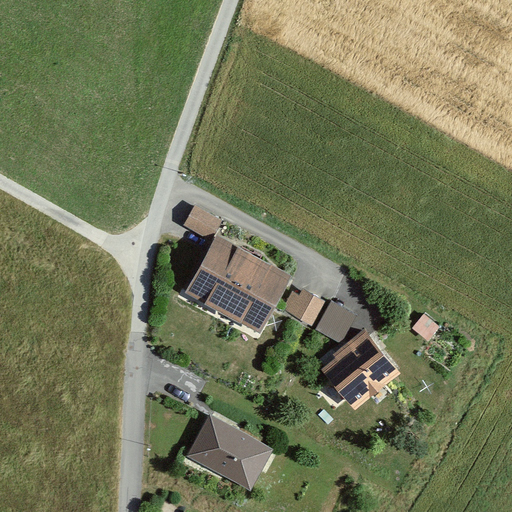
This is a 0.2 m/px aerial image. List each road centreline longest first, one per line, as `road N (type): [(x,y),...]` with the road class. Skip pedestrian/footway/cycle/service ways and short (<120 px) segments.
road 1 (track): [(231,0),(136,259),(0,178)]
road 2 (unclassified): [(136,259),(126,511)]
